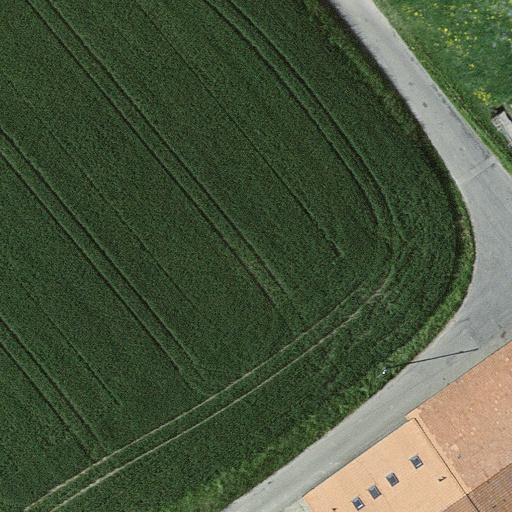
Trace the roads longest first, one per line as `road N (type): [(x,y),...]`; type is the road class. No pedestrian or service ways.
road 1 (unclassified): [(247,511),(511,297)]
road 2 (unclassified): [(350,0),(511,217)]
